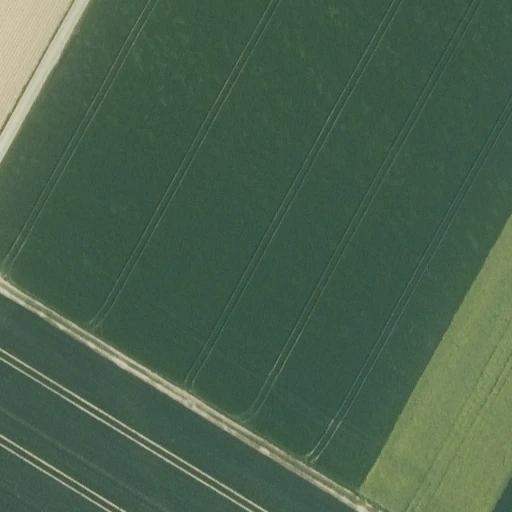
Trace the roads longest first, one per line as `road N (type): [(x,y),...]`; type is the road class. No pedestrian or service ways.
road 1 (track): [(0,294),(368,511)]
road 2 (track): [(0,150),(83,0)]
